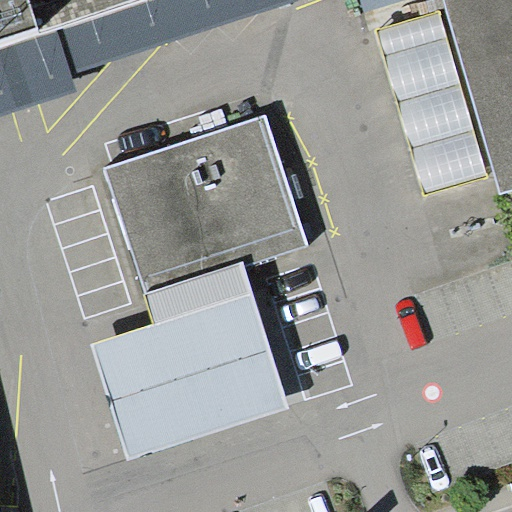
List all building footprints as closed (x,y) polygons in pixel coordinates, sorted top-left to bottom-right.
[(0,0),(0,45),(40,34),(59,28),(145,0),(0,0)] [(297,0),(145,0),(59,28),(73,73),(297,0)] [(511,0),(446,0),(504,192),(511,189),(511,0)] [(487,175),(440,11),(376,30),(424,194),(487,175)] [(0,114),(76,91),(73,73),(59,28),(40,34),(0,45),(0,114)] [(245,261),(246,267),(310,245),(266,114),(105,168),(147,293),(245,261)] [(245,261),(147,293),(144,294),(154,325),(92,344),(129,461),(291,410),(246,267),(245,261)]
